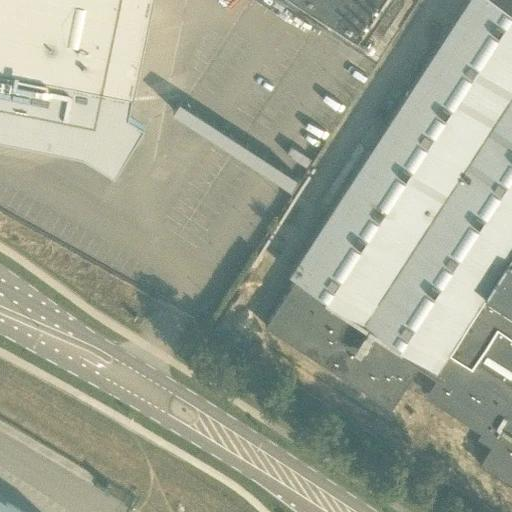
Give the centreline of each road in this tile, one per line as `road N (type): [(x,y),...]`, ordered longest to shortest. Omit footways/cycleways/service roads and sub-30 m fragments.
road 1 (secondary): [(363,511),(0,288)]
road 2 (secondary): [(0,329),(124,395),(311,511)]
